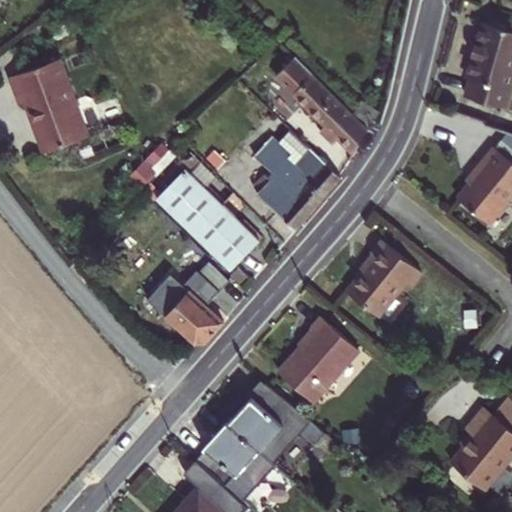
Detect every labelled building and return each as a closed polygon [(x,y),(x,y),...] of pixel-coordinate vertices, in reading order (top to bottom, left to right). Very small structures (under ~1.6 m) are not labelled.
[(465,96),(505,107),(511,84),(511,30),(483,22),(476,43),(475,43),(471,55),(473,55),(467,77),(470,78),(465,96)] [(339,138),(354,153),(368,130),(366,129),(335,97),(312,78),(313,76),(295,57),(276,76),(324,126),(320,130),(333,143),(339,138)] [(44,152),(88,135),(60,58),(10,77),(20,104),(25,102),(44,152)] [(362,103),(355,113),(373,125),(374,122),(375,123),(380,115),(362,103)] [(371,129),(378,132),(381,125),(375,123),(374,122),(373,125),(371,129)] [(267,177),(270,180),(257,193),(296,229),(341,177),(310,147),(296,164),(288,157),(292,153),(273,136),(254,156),(272,172),(267,177)] [(138,165),(151,179),(180,153),(167,139),(138,165)] [(511,160),(495,147),(474,172),(477,174),(458,197),(490,222),(511,194),(511,160)] [(231,269),(260,239),(186,168),(158,197),(231,269)] [(378,316),(406,281),(410,284),(421,271),(383,240),(372,253),(376,257),(348,291),(378,316)] [(220,291),(230,281),(209,261),(199,271),(220,291)] [(149,299),(195,342),(206,342),(224,321),(172,273),(149,299)] [(279,372),(313,402),(359,349),(322,317),(311,329),(314,331),(279,372)] [(229,421),(267,456),(298,423),(306,430),(313,422),(265,382),(229,421)] [(485,489),(511,455),(511,428),(485,407),(467,430),(468,431),(473,435),(464,446),(452,462),(485,489)] [(197,459),(237,497),(244,490),(271,460),(267,456),(229,421),(205,447),(207,448),(197,459)] [(473,435),(468,431),(459,442),(464,446),(473,435)] [(228,511),(202,488),(185,506),(183,505),(176,511),(228,511)] [(237,497),(251,510),(258,502),(244,490),(237,497)]
